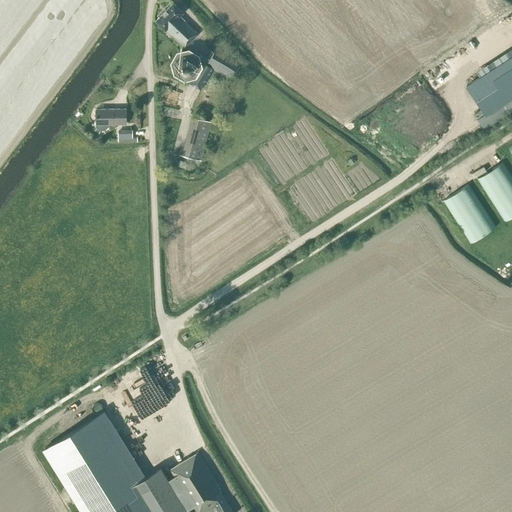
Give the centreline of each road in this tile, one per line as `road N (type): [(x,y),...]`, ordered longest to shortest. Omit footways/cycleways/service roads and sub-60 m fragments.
road 1 (track): [(469,124),(164,333)]
road 2 (unclassified): [(164,333),(151,0)]
